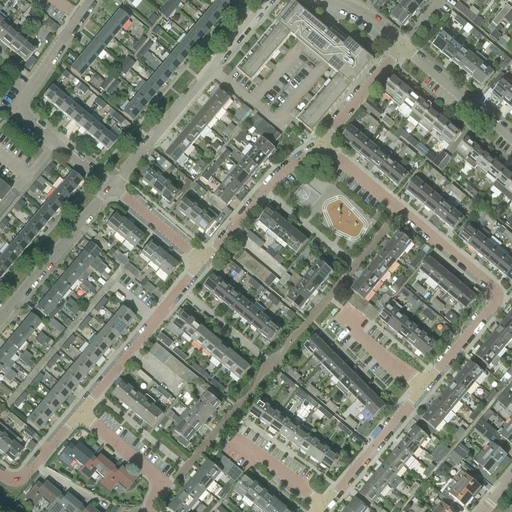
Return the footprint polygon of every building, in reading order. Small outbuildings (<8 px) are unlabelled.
[(169,0),(167,3),(175,10),(182,1),(180,0),(169,0)] [(217,0),(211,7),(221,16),(230,6),(222,0),(217,0)] [(419,10),(407,0),(406,0),(399,8),(411,19),(419,10)] [(427,0),(426,0),(407,0),(419,10),(427,0)] [(175,10),(167,3),(159,13),(166,20),(175,10)] [(465,16),(469,11),(459,3),(455,8),(465,16)] [(277,23),(237,70),(258,88),(262,83),(256,78),(265,67),(271,72),(275,67),(269,62),(278,52),(284,57),(288,52),(282,47),(291,36),(297,41),(329,68),(335,73),(326,84),(320,79),(316,84),(322,89),(313,99),(307,94),(303,99),(309,104),(300,115),(294,110),(290,115),(295,119),(304,127),(302,129),(310,136),(354,83),(361,74),(359,73),(370,59),(369,58),(334,28),(329,33),(317,23),(294,4),(278,23),(277,22),(277,23)] [(492,22),(497,27),(511,9),(507,5),(492,22)] [(221,16),(211,7),(203,17),(213,25),(221,16)] [(411,19),(399,8),(391,18),(403,28),(411,19)] [(110,21),(121,30),(129,20),(119,11),(110,21)] [(469,11),(465,16),(472,22),(476,17),(469,11)] [(464,29),(468,24),(458,16),(454,21),(464,29)] [(213,25),(203,17),(195,26),(205,35),(213,25)] [(50,21),(46,27),(55,33),(59,28),(50,21)] [(121,30),(110,21),(102,31),(113,40),(121,30)] [(3,22),(0,25),(0,41),(0,42),(11,29),(13,30),(16,27),(12,24),(9,27),(3,22)] [(155,36),(160,30),(156,26),(151,32),(155,36)] [(205,35),(195,26),(187,36),(197,45),(205,35)] [(474,37),(478,33),(473,28),(469,33),(474,37)] [(9,49),(19,36),(13,30),(11,29),(0,42),(9,49)] [(443,54),(455,40),(457,37),(448,30),(446,32),(445,32),(433,46),(443,54)] [(94,40),(104,49),(113,40),(102,31),(94,40)] [(495,31),(490,36),(497,42),(501,36),(495,31)] [(478,33),(474,37),(478,41),(482,36),(478,33)] [(19,36),(9,49),(17,55),(27,43),(29,44),(33,40),(29,37),(26,41),(19,36)] [(197,45),(187,36),(179,46),(189,54),(197,45)] [(136,43),(140,47),(145,40),(142,37),(136,43)] [(507,51),(511,46),(502,38),(497,44),(505,50),(507,51)] [(86,50),(96,59),(104,49),(94,40),(86,50)] [(455,40),(443,54),(453,62),(464,48),(455,40)] [(143,48),(146,51),(151,45),(148,42),(143,48)] [(27,43),(17,55),(25,62),(36,50),(29,44),(27,43)] [(136,43),(131,49),(135,53),(140,47),(136,43)] [(493,54),(497,49),(492,45),(488,50),(493,54)] [(189,54),(179,46),(171,55),(181,64),(189,54)] [(146,51),(143,48),(137,55),(141,58),(146,51)] [(464,48),(453,62),(462,71),(474,56),(464,48)] [(497,49),(493,54),(498,57),(502,53),(497,49)] [(78,60),(88,68),(96,59),(86,50),(78,60)] [(474,56),(462,71),(472,79),(484,65),(484,64),(486,61),(477,53),(474,56)] [(181,64),(171,55),(162,65),(173,74),(181,64)] [(127,57),(121,64),(129,70),(134,64),(127,57)] [(504,71),(511,61),(507,57),(499,67),(504,71)] [(88,68),(78,60),(69,69),(80,78),(88,68)] [(121,74),(118,77),(124,82),(128,78),(125,75),(129,70),(121,64),(116,70),(121,74)] [(173,74),(162,65),(154,75),(165,83),(173,74)] [(484,65),(472,79),(482,87),(494,73),(484,65)] [(66,79),(69,75),(65,71),(61,75),(66,79)] [(493,93),(503,102),(511,90),(511,85),(505,79),(506,78),(502,73),(490,88),(494,92),(493,93)] [(165,83),(154,75),(146,84),(157,93),(165,83)] [(104,82),(108,85),(113,79),(109,76),(104,82)] [(110,87),(114,90),(119,84),(121,86),(122,84),(127,88),(129,86),(124,82),(118,77),(115,81),(110,87)] [(391,100),(403,85),(393,77),(384,88),(385,89),(385,95),(391,100)] [(108,85),(104,82),(99,88),(103,91),(108,85)] [(80,91),(83,87),(79,83),(75,87),(80,91)] [(157,93),(146,84),(138,94),(148,103),(157,93)] [(400,107),(412,93),(403,85),(391,100),(400,107)] [(52,105),(61,94),(52,86),(43,97),(52,105)] [(83,87),(80,91),(84,95),(88,91),(83,87)] [(114,90),(110,87),(105,93),(109,96),(114,90)] [(511,90),(503,102),(511,109),(511,90)] [(211,100),(223,109),(231,100),(219,91),(211,100)] [(409,117),(422,101),(412,93),(400,107),(398,110),(408,118),(409,117)] [(61,94),(52,105),(61,113),(70,102),(61,94)] [(148,103),(138,94),(130,104),(140,112),(148,103)] [(98,106),(101,102),(97,98),(93,103),(98,106)] [(204,109),(215,119),(223,109),(211,100),(204,109)] [(419,125),(432,109),(422,101),(409,117),(419,125)] [(70,102),(61,113),(71,120),(80,110),(70,102)] [(101,102),(98,106),(102,110),(106,106),(101,102)] [(383,115),(370,104),(367,102),(363,106),(379,119),(383,115)] [(140,112),(130,104),(122,114),(132,122),(140,112)] [(244,105),(234,117),(240,122),(239,123),(241,125),(245,121),(246,120),(253,112),(244,105)] [(196,118),(207,128),(215,119),(204,109),(196,118)] [(432,128),(441,117),(432,109),(419,125),(428,133),(432,128)] [(80,110),(71,120),(80,128),(89,117),(80,110)] [(110,110),(103,119),(105,121),(109,116),(111,117),(114,113),(110,110)] [(111,117),(112,119),(107,126),(107,128),(109,130),(116,122),(120,125),(124,121),(114,113),(111,117)] [(253,128),(261,118),(257,115),(249,124),(253,128)] [(370,124),(373,120),(369,116),(365,121),(370,124)] [(89,117),(80,128),(89,136),(98,125),(89,117)] [(386,125),(390,120),(385,117),(381,121),(386,125)] [(441,117),(432,128),(441,136),(437,140),(438,141),(451,125),(441,117)] [(188,127),(200,137),(207,128),(196,118),(188,127)] [(257,131),(265,122),(261,118),(253,128),(257,131)] [(121,124),(126,129),(130,124),(125,120),(124,121),(121,124)] [(373,120),(370,124),(374,128),(378,123),(373,120)] [(390,120),(386,125),(391,129),(394,124),(390,120)] [(261,134),(269,125),(265,122),(257,131),(261,134)] [(227,129),(232,132),(235,128),(231,124),(227,129)] [(98,125),(89,136),(98,143),(107,133),(98,125)] [(265,138),(273,129),(269,125),(261,134),(265,138)] [(451,125),(438,141),(441,144),(443,142),(449,147),(461,133),(451,125)] [(181,137),(192,146),(200,137),(188,127),(181,137)] [(350,148),(361,135),(351,127),(340,140),(350,148)] [(232,132),(227,129),(223,133),(228,137),(232,132)] [(269,141),(277,132),(273,129),(265,138),(269,141)] [(236,134),(243,140),(247,135),(243,131),(241,130),(236,134)] [(277,132),(269,141),(273,145),(281,136),(277,132)] [(389,140),(393,136),(388,132),(384,136),(389,140)] [(107,133),(98,143),(108,151),(117,141),(107,133)] [(405,141),(409,136),(404,133),(401,137),(405,141)] [(243,140),(236,134),(233,139),(235,140),(239,144),(243,140)] [(361,135),(350,148),(360,156),(370,143),(361,135)] [(393,136),(389,140),(393,144),(397,140),(393,136)] [(409,136),(405,141),(410,145),(414,140),(409,136)] [(173,146),(184,155),(192,146),(181,137),(173,146)] [(458,150),(454,153),(464,162),(477,147),(467,138),(458,150)] [(253,149),(267,160),(275,150),(262,139),(253,149)] [(212,147),(216,151),(220,146),(215,143),(212,147)] [(370,143),(360,156),(369,164),(380,151),(370,143)] [(184,155),(173,146),(165,155),(176,165),(184,155)] [(216,151),(212,147),(208,152),(212,155),(216,151)] [(477,147),(464,162),(474,170),(477,166),(487,155),(477,147)] [(220,153),(227,159),(231,154),(224,148),(220,153)] [(408,156),(411,152),(407,148),(403,152),(408,156)] [(246,158),(259,169),(267,160),(253,149),(246,158)] [(424,157),(428,152),(423,149),(420,153),(424,157)] [(380,151),(369,164),(379,171),(389,159),(380,151)] [(411,152),(408,156),(412,160),(416,155),(411,152)] [(437,168),(447,155),(443,152),(433,164),(437,168)] [(227,159),(220,153),(217,157),(219,159),(223,163),(227,159)] [(447,155),(437,168),(442,172),(452,159),(447,155)] [(487,174),(496,163),(487,155),(477,166),(487,174)] [(238,167),(251,179),(259,169),(246,158),(238,167)] [(389,159),(379,171),(388,179),(399,167),(389,159)] [(152,189),(172,166),(166,161),(161,168),(156,165),(143,181),(152,189)] [(196,165),(203,171),(207,166),(200,161),(196,165)] [(492,186),(505,171),(496,163),(487,174),(496,182),(492,186)] [(47,168),(51,172),(55,167),(51,164),(47,168)] [(203,171),(196,165),(192,170),(197,174),(197,173),(199,175),(203,171)] [(175,169),(172,166),(152,189),(161,197),(171,185),(162,177),(169,169),(172,172),(175,169)] [(230,177),(243,188),(251,179),(238,167),(230,177)] [(399,167),(388,179),(398,188),(409,175),(399,167)] [(51,172),(47,168),(43,173),(47,177),(51,172)] [(204,172),(211,178),(215,173),(210,169),(208,168),(204,172)] [(433,178),(437,173),(433,169),(429,174),(433,178)] [(502,194),(511,182),(511,176),(505,171),(492,186),(502,194)] [(211,178),(204,172),(201,177),(207,182),(211,178)] [(63,182),(74,191),(82,182),(71,173),(63,182)] [(437,173),(433,178),(438,181),(442,177),(437,173)] [(455,182),(458,178),(454,174),(450,179),(455,182)] [(31,187),(36,190),(41,194),(45,189),(42,186),(46,182),(40,177),(35,182),(31,187)] [(221,186),(235,198),(243,188),(230,177),(221,186)] [(415,199),(426,187),(416,179),(406,191),(415,199)] [(0,203),(10,191),(0,182),(0,203)] [(56,191),(66,200),(74,191),(63,182),(56,191)] [(511,202),(511,201),(511,182),(502,194),(511,202)] [(171,185),(161,197),(171,205),(181,193),(171,185)] [(196,194),(201,188),(197,185),(193,190),(196,194)] [(452,194),(456,189),(452,185),(448,190),(452,194)] [(235,198),(221,186),(213,196),(214,197),(209,202),(222,212),(226,207),(227,207),(235,198)] [(469,195),(473,190),(468,186),(465,191),(469,195)] [(426,187),(415,199),(425,207),(435,195),(426,187)] [(456,189),(452,194),(457,197),(461,193),(456,189)] [(473,190),(469,195),(474,198),(477,194),(473,190)] [(48,200),(59,210),(66,200),(56,191),(48,200)] [(435,195),(425,207),(434,215),(445,203),(435,195)] [(186,218),(196,206),(187,198),(177,210),(186,218)] [(16,205),(20,209),(25,204),(20,200),(16,205)] [(40,210),(51,219),(59,210),(48,200),(40,210)] [(467,206),(472,210),(475,205),(471,201),(467,206)] [(488,211),(492,206),(487,202),(484,207),(488,211)] [(445,203),(434,215),(444,223),(455,210),(445,203)] [(20,209),(16,205),(12,209),(17,213),(20,209)] [(196,206),(186,218),(195,225),(206,214),(196,206)] [(492,206),(488,211),(493,214),(497,210),(492,206)] [(209,209),(206,214),(214,221),(218,217),(209,209)] [(268,230),(279,217),(270,209),(258,222),(268,230)] [(32,219),(43,228),(51,219),(40,210),(32,219)] [(455,210),(444,223),(454,231),(464,219),(455,210)] [(115,234),(124,222),(115,214),(105,226),(115,234)] [(206,214),(195,225),(205,233),(215,221),(206,214)] [(488,223),(491,219),(487,215),(483,219),(488,223)] [(277,238),(289,225),(279,217),(268,230),(277,238)] [(1,223),(5,227),(9,222),(4,219),(1,223)] [(25,228),(36,237),(43,228),(32,219),(25,228)] [(491,219),(488,223),(492,227),(496,223),(491,219)] [(124,241),(134,230),(124,222),(115,234),(124,241)] [(287,246),(298,232),(289,225),(277,238),(287,246)] [(468,246),(479,234),(469,225),(459,238),(468,246)] [(17,237),(28,246),(36,237),(25,228),(17,237)] [(134,230),(124,241),(133,249),(143,237),(134,230)] [(507,239),(510,235),(506,231),(502,235),(507,239)] [(256,245),(260,240),(250,232),(246,237),(256,245)] [(298,232),(287,246),(297,254),(308,240),(298,232)] [(390,242),(404,254),(412,244),(412,243),(416,238),(408,232),(404,237),(399,232),(390,242)] [(479,234),(468,246),(478,254),(488,242),(479,234)] [(102,249),(106,243),(97,236),(92,241),(102,249)] [(9,246),(20,255),(28,246),(17,237),(9,246)] [(260,240),(256,245),(261,248),(264,244),(260,240)] [(404,254),(390,242),(382,252),(396,263),(404,254)] [(488,242),(478,254),(487,262),(498,250),(488,242)] [(106,243),(102,249),(105,252),(110,246),(106,243)] [(149,262),(159,251),(149,243),(140,255),(149,262)] [(90,244),(82,254),(103,272),(107,268),(101,262),(96,258),(100,253),(90,244)] [(1,255),(12,265),(20,255),(9,246),(1,255)] [(413,261),(417,265),(431,249),(426,246),(422,251),(421,251),(413,261)] [(498,250),(487,262),(497,270),(507,257),(498,250)] [(158,270),(168,258),(159,251),(149,262),(158,270)] [(242,264),(250,255),(245,251),(237,260),(242,264)] [(275,261),(279,256),(275,252),(271,257),(275,261)] [(396,263),(382,252),(375,261),(388,273),(396,263)] [(100,275),(103,272),(82,254),(74,263),(85,272),(85,271),(89,266),(94,270),(100,275)] [(123,268),(127,263),(128,261),(119,254),(114,259),(123,267),(123,268)] [(0,257),(0,269),(5,274),(12,265),(1,255),(0,257)] [(250,255),(242,264),(247,268),(254,259),(250,255)] [(298,259),(303,263),(306,259),(302,255),(298,259)] [(279,256),(275,261),(279,265),(284,260),(279,256)] [(511,261),(507,257),(497,270),(506,278),(511,271),(511,261)] [(168,258),(158,270),(168,278),(178,266),(168,258)] [(428,279),(439,266),(429,258),(418,271),(428,279)] [(254,259),(247,268),(251,272),(258,263),(254,259)] [(303,263),(298,259),(294,264),(299,268),(303,263)] [(311,270),(324,282),(333,272),(319,261),(311,270)] [(388,273),(375,261),(367,271),(380,282),(388,273)] [(417,265),(413,261),(409,266),(414,269),(417,265)] [(234,271),(238,266),(233,262),(229,267),(234,271)] [(85,272),(74,263),(66,272),(77,281),(85,272)] [(127,263),(123,268),(123,267),(122,268),(135,279),(140,273),(132,267),(127,263)] [(258,263),(251,272),(255,276),(263,267),(258,263)] [(238,266),(234,271),(239,275),(242,270),(238,266)] [(438,287),(448,274),(439,266),(428,279),(438,287)] [(263,267),(255,276),(260,280),(268,271),(263,267)] [(324,282),(311,270),(303,280),(316,291),(324,282)] [(77,281),(81,284),(84,281),(85,281),(90,275),(85,271),(85,272),(77,281)] [(264,283),(272,274),(268,271),(260,280),(264,283)] [(380,282),(367,271),(359,280),(372,291),(380,282)] [(59,281),(69,290),(77,281),(66,272),(59,281)] [(214,295),(224,282),(215,274),(204,287),(214,295)] [(272,274),(264,283),(269,287),(277,278),(272,274)] [(282,278),(287,282),(291,278),(286,274),(282,278)] [(447,295),(458,282),(448,274),(438,287),(447,295)] [(397,280),(402,284),(406,279),(401,275),(397,280)] [(253,287),(256,282),(252,278),(248,283),(253,287)] [(287,282),(282,278),(278,283),(283,287),(287,282)] [(416,280),(413,278),(406,285),(409,288),(416,280)] [(143,288),(147,283),(144,280),(139,285),(143,288)] [(295,289),(309,301),(316,291),(303,280),(295,289)] [(355,293),(360,297),(364,301),(372,291),(359,280),(351,290),(355,293)] [(402,284),(397,280),(394,285),(398,288),(402,284)] [(51,290),(61,299),(69,290),(59,281),(51,290)] [(84,281),(81,284),(78,289),(85,294),(88,290),(92,293),(95,289),(85,281),(84,281)] [(224,282),(214,295),(223,303),(234,290),(224,282)] [(256,282),(253,287),(257,290),(261,286),(256,282)] [(457,302),(467,290),(458,282),(447,295),(457,302)] [(147,283),(143,288),(151,295),(155,290),(147,283)] [(417,292),(421,287),(416,284),(411,290),(416,294),(417,292)] [(389,289),(395,294),(399,289),(393,285),(389,289)] [(421,287),(417,292),(422,296),(426,291),(421,287)] [(309,301),(295,289),(290,296),(288,294),(284,300),(291,307),(293,305),(300,310),(309,301)] [(395,294),(389,289),(385,294),(390,298),(392,298),(395,294)] [(43,300),(54,308),(61,299),(51,290),(43,300)] [(234,290),(223,303),(233,311),(243,298),(234,290)] [(467,290),(457,302),(466,311),(477,298),(467,290)] [(360,297),(355,293),(347,303),(352,306),(360,297)] [(272,303),(276,298),(271,294),(267,299),(272,303)] [(408,303),(414,296),(411,294),(405,301),(408,303)] [(414,296),(408,303),(413,307),(416,302),(419,300),(414,296)] [(360,297),(352,306),(357,310),(364,301),(360,297)] [(98,304),(102,308),(108,301),(104,298),(98,304)] [(243,298),(233,311),(242,319),(253,306),(243,298)] [(276,298),(272,303),(276,307),(280,302),(276,298)] [(66,303),(77,313),(81,308),(76,305),(69,299),(66,303)] [(436,308),(440,303),(435,299),(431,304),(436,308)] [(54,308),(43,300),(35,309),(46,318),(54,308)] [(364,301),(357,310),(361,314),(369,305),(364,301)] [(393,301),(389,305),(399,313),(403,309),(393,301)] [(77,313),(66,303),(63,307),(69,312),(74,316),(77,313)] [(440,303),(436,308),(440,312),(444,307),(440,303)] [(102,308),(98,304),(93,310),(97,313),(102,308)] [(369,305),(361,314),(366,318),(373,309),(369,305)] [(388,327),(399,313),(389,305),(378,319),(388,327)] [(253,306),(242,319),(252,327),(263,314),(253,306)] [(114,317),(126,328),(134,318),(122,307),(114,317)] [(373,309),(366,318),(370,321),(378,312),(373,309)] [(291,319),(295,315),(290,310),(286,315),(291,319)] [(427,319),(431,314),(426,310),(422,315),(427,319)] [(173,324),(183,332),(193,320),(183,311),(173,324)] [(399,313),(388,327),(397,335),(409,321),(399,313)] [(263,314),(252,327),(261,335),(272,322),(263,314)] [(431,314),(427,319),(431,323),(435,318),(431,314)] [(22,325),(33,333),(40,324),(30,315),(22,325)] [(455,324),(459,319),(454,315),(450,320),(455,324)] [(88,317),(82,323),(86,326),(91,320),(88,317)] [(126,328),(114,317),(106,327),(118,337),(126,328)] [(500,328),(511,338),(511,322),(508,318),(500,328)] [(60,334),(64,329),(52,319),(48,325),(60,334)] [(192,340),(203,328),(193,320),(183,332),(192,340)] [(409,321),(397,335),(407,343),(418,329),(409,321)] [(272,322),(261,335),(271,343),(282,330),(272,322)] [(86,326),(82,323),(77,329),(81,332),(86,326)] [(15,334),(25,343),(33,333),(22,325),(15,334)] [(446,335),(450,330),(445,326),(441,331),(446,335)] [(118,337),(106,327),(98,336),(110,347),(118,337)] [(202,348),(212,336),(203,328),(192,340),(202,348)] [(492,337),(505,349),(511,340),(511,338),(500,328),(492,337)] [(418,329),(407,343),(416,351),(428,337),(418,329)] [(41,346),(47,339),(40,333),(34,341),(41,346)] [(7,343),(17,352),(25,343),(15,334),(7,343)] [(72,335),(66,342),(70,345),(76,339),(72,335)] [(110,347),(98,336),(90,346),(102,356),(110,347)] [(211,356),(222,343),(212,336),(202,348),(211,356)] [(313,356),(325,345),(316,336),(304,347),(313,356)] [(159,341),(165,346),(169,342),(162,337),(159,341)] [(428,337),(416,351),(426,359),(437,345),(428,337)] [(484,347),(500,361),(497,358),(505,349),(492,337),(484,347)] [(70,345),(66,342),(61,348),(65,351),(70,345)] [(0,351),(0,353),(9,361),(10,361),(17,352),(7,343),(0,351)] [(221,364),(231,351),(222,343),(211,356),(221,364)] [(153,357),(161,347),(157,344),(149,353),(153,357)] [(322,365),(333,354),(325,345),(313,356),(322,365)] [(102,356),(90,346),(82,355),(94,366),(102,356)] [(158,361),(166,351),(161,347),(153,357),(158,361)] [(500,361),(484,347),(475,357),(489,368),(492,364),(495,367),(500,361)] [(178,357),(182,353),(176,348),(172,352),(178,357)] [(166,351),(158,361),(163,365),(171,355),(166,351)] [(230,372),(241,359),(231,351),(221,364),(230,372)] [(22,356),(28,361),(32,357),(25,352),(22,356)] [(0,368),(2,370),(9,361),(0,353),(0,368)] [(188,358),(182,353),(178,357),(185,362),(188,358)] [(330,374),(342,362),(333,354),(322,365),(330,374)] [(56,355),(50,361),(54,364),(60,358),(56,355)] [(94,366),(82,355),(74,365),(86,375),(94,366)] [(171,355),(163,365),(167,368),(175,359),(171,355)] [(28,361),(22,356),(19,359),(32,370),(35,366),(28,361)] [(175,359),(167,368),(172,372),(180,363),(175,359)] [(241,359),(230,372),(240,380),(250,367),(241,359)] [(2,370),(7,374),(10,370),(14,365),(10,361),(9,361),(2,370)] [(54,364),(50,361),(45,367),(49,370),(54,364)] [(339,383),(351,371),(342,362),(330,374),(339,383)] [(180,363),(172,372),(176,376),(184,367),(180,363)] [(470,363),(462,373),(479,387),(479,386),(476,384),(478,381),(480,381),(482,381),(484,380),(485,379),(486,377),(486,375),(485,373),(484,372),(483,374),(470,363)] [(197,372),(200,369),(195,364),(192,368),(197,372)] [(86,375),(74,365),(66,374),(78,385),(86,375)] [(181,380),(189,371),(184,367),(176,376),(181,380)] [(207,374),(200,369),(197,372),(204,378),(207,374)] [(292,378),(296,373),(291,369),(287,374),(292,378)] [(6,374),(13,379),(16,376),(10,370),(7,374),(6,374)] [(143,380),(146,375),(140,370),(137,375),(143,380)] [(207,393),(211,396),(214,392),(189,371),(181,380),(186,384),(190,379),(195,384),(196,383),(207,393)] [(348,392),(360,380),(351,371),(339,383),(348,392)] [(296,373),(292,378),(296,381),(300,377),(296,373)] [(476,390),(479,387),(462,373),(454,382),(468,393),(470,390),(472,391),(474,391),(476,390)] [(13,379),(6,374),(3,378),(10,383),(13,379)] [(40,374),(34,380),(38,383),(43,377),(40,374)] [(78,385),(66,374),(58,384),(70,394),(78,385)] [(146,375),(143,380),(149,385),(152,381),(146,375)] [(286,384),(289,380),(283,375),(280,379),(286,384)] [(190,379),(186,384),(191,388),(195,384),(190,379)] [(216,388),(219,384),(213,379),(210,383),(216,388)] [(38,383),(34,380),(29,386),(33,389),(38,383)] [(289,380),(286,384),(292,390),(295,386),(289,380)] [(356,401),(368,389),(360,380),(348,392),(356,401)] [(446,392),(460,403),(462,400),(464,401),(466,401),(471,396),(468,393),(454,382),(446,392)] [(123,404),(134,391),(124,383),(113,396),(123,404)] [(501,396),(510,404),(511,402),(511,397),(511,396),(511,394),(511,390),(511,389),(511,383),(505,392),(501,396)] [(0,392),(6,398),(10,393),(0,384),(0,392)] [(70,394),(58,384),(50,393),(62,404),(70,394)] [(219,384),(216,388),(223,394),(226,390),(219,384)] [(311,394),(315,389),(310,385),(306,390),(311,394)] [(162,396),(166,392),(159,387),(156,391),(162,396)] [(304,402),(308,396),(299,388),(294,395),(304,402)] [(315,389),(311,394),(315,397),(319,393),(315,389)] [(365,409),(377,397),(368,389),(356,401),(365,409)] [(134,391),(123,404),(132,412),(143,399),(134,391)] [(489,395),(493,399),(497,394),(493,391),(489,395)] [(166,392),(162,396),(168,401),(172,397),(166,392)] [(438,401),(451,412),(460,403),(446,392),(438,401)] [(18,399),(22,402),(28,396),(24,393),(18,399)] [(62,404),(50,393),(42,403),(54,413),(62,404)] [(221,404),(211,396),(207,393),(199,402),(213,414),(221,404)] [(147,395),(144,399),(153,407),(156,403),(147,395)] [(493,399),(489,395),(485,400),(489,404),(493,399)] [(308,396),(304,402),(294,415),(299,420),(303,415),(301,414),(309,404),(311,405),(314,401),(308,396)] [(510,404),(501,396),(497,401),(507,409),(510,404)] [(377,397),(365,409),(374,418),(386,406),(377,397)] [(22,402),(18,399),(13,405),(17,408),(22,402)] [(143,399),(132,412),(142,420),(153,407),(144,399),(143,399)] [(187,409),(205,423),(213,414),(199,402),(196,399),(187,409)] [(260,420),(269,407),(259,400),(250,413),(260,420)] [(330,410),(334,405),(329,401),(325,406),(330,410)] [(430,410),(444,422),(451,412),(438,401),(430,410)] [(54,413),(42,403),(34,412),(47,423),(54,413)] [(334,405),(330,410),(335,414),(339,409),(334,405)] [(153,407),(142,420),(152,428),(163,415),(153,407)] [(270,428),(280,414),(269,407),(260,420),(270,428)] [(324,416),(327,412),(321,407),(318,411),(324,416)] [(205,423),(187,409),(179,419),(196,433),(205,423)] [(444,422),(430,410),(422,420),(435,431),(444,422)] [(174,415),(175,414),(170,411),(165,418),(169,421),(174,415)] [(47,423),(34,412),(26,422),(38,433),(47,423)] [(327,412),(324,416),(330,421),(333,417),(327,412)] [(20,429),(23,425),(10,414),(7,418),(20,429)] [(280,414),(270,428),(280,435),(290,421),(280,414)] [(477,418),(473,414),(469,419),(473,423),(477,418)] [(478,424),(487,432),(491,427),(485,422),(488,419),(485,416),(478,424)] [(349,426),(353,421),(349,417),(344,422),(349,426)] [(174,432),(181,437),(178,442),(186,449),(190,443),(189,442),(196,433),(179,419),(175,423),(179,426),(174,432)] [(290,421),(280,435),(290,442),(300,429),(290,421)] [(353,421),(349,426),(354,430),(358,425),(353,421)] [(0,440),(8,430),(0,423),(0,440)] [(343,432),(347,428),(340,423),(337,427),(343,432)] [(487,432),(478,424),(474,429),(483,437),(487,432)] [(511,428),(509,426),(505,431),(501,429),(497,433),(511,445),(511,428)] [(32,440),(36,435),(26,427),(23,432),(32,440)] [(300,429),(290,442),(300,450),(310,436),(312,434),(301,427),(300,429)] [(408,437),(420,448),(429,438),(416,427),(408,437)] [(347,428),(343,432),(349,437),(348,439),(358,447),(362,442),(352,434),(353,434),(347,428)] [(457,433),(461,437),(465,432),(461,429),(457,433)] [(8,430),(0,440),(0,452),(3,455),(13,443),(17,438),(8,430)] [(461,437),(457,433),(453,438),(457,441),(461,437)] [(310,436),(300,450),(311,457),(320,443),(310,436)] [(400,447),(412,457),(420,448),(408,437),(400,447)] [(485,454),(499,466),(507,456),(490,442),(486,447),(490,449),(485,454)] [(13,443),(3,455),(13,463),(23,451),(13,443)] [(320,443),(311,457),(321,464),(330,450),(320,443)] [(84,466),(92,457),(78,445),(74,450),(70,446),(58,460),(67,468),(75,459),(84,466)] [(392,456),(404,467),(408,470),(416,460),(412,457),(400,447),(392,456)] [(464,460),(467,455),(458,447),(454,452),(464,460)] [(330,450),(321,464),(331,472),(341,458),(330,450)] [(439,456),(443,459),(447,454),(443,450),(439,456)] [(211,463),(216,467),(224,457),(220,454),(211,463)] [(499,466),(485,454),(481,459),(478,456),(474,461),(491,475),(499,466)] [(384,466),(396,476),(404,467),(392,456),(384,466)] [(92,457),(84,466),(79,472),(89,480),(96,471),(105,478),(113,469),(99,457),(96,460),(92,457)] [(224,457),(216,467),(221,471),(229,461),(224,457)] [(209,461),(201,471),(214,482),(222,472),(221,471),(216,467),(211,463),(209,461)] [(229,461),(221,471),(222,472),(225,475),(234,465),(229,461)] [(427,469),(431,473),(436,467),(431,464),(427,469)] [(234,465),(225,475),(230,479),(238,469),(234,465)] [(376,475),(389,486),(396,476),(384,466),(376,475)] [(459,486),(473,497),(481,487),(473,480),(476,475),(466,466),(457,476),(462,482),(459,486)] [(113,469),(105,478),(100,484),(110,492),(118,483),(127,490),(135,481),(121,469),(118,472),(113,469)] [(238,469),(230,479),(235,483),(243,473),(238,469)] [(431,473),(427,469),(422,475),(427,478),(431,473)] [(193,481),(206,492),(214,482),(201,471),(193,481)] [(244,497),(256,484),(246,475),(235,489),(244,497)] [(368,485),(380,495),(389,486),(376,475),(368,485)] [(185,490),(198,501),(206,492),(193,481),(185,490)] [(223,490),(226,493),(232,487),(228,483),(223,490)] [(411,489),(415,492),(420,486),(416,483),(411,489)] [(52,505),(60,495),(45,484),(42,488),(37,484),(25,499),(35,507),(43,497),(52,505)] [(254,505),(265,491),(256,484),(244,497),(254,505)] [(380,495),(368,485),(359,494),(372,505),(380,495)] [(441,495),(452,504),(456,500),(465,507),(473,497),(459,486),(456,490),(449,486),(441,495)] [(415,492),(411,489),(407,494),(411,497),(415,492)] [(198,501),(185,490),(177,500),(190,511),(198,501)] [(226,493),(223,490),(217,496),(221,499),(226,493)] [(262,511),(264,511),(275,499),(265,491),(254,505),(262,511)] [(60,495),(52,505),(47,511),(48,511),(61,511),(64,510),(66,511),(76,511),(81,507),(67,495),(64,499),(60,495)] [(436,511),(452,511),(449,508),(452,504),(441,495),(433,505),(438,510),(436,511)] [(275,499),(264,511),(281,511),(285,508),(275,499)] [(347,509),(350,511),(366,511),(368,510),(356,499),(347,509)] [(188,511),(190,511),(177,500),(168,510),(171,511),(188,511)] [(232,511),(235,508),(229,503),(225,500),(223,504),(232,511)] [(399,502),(395,507),(399,511),(403,506),(399,502)] [(207,509),(210,511),(216,506),(212,503),(207,509)]
